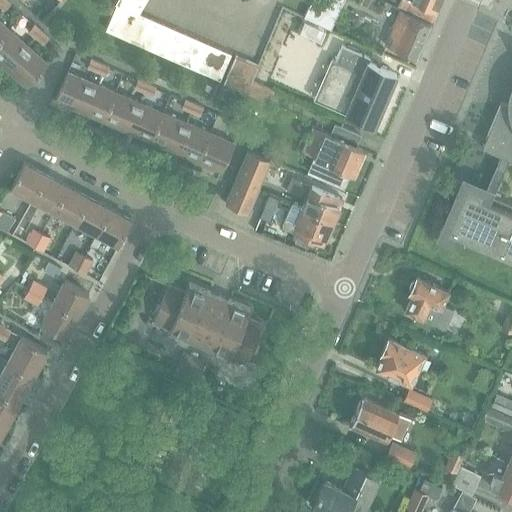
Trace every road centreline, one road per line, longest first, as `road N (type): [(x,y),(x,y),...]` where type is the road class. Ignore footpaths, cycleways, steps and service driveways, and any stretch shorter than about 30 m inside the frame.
road 1 (residential): [(0,498),(158,209)]
road 2 (residential): [(343,288),(468,0)]
road 3 (residential): [(247,511),(343,288)]
road 4 (residential): [(343,288),(158,209)]
road 5 (residential): [(158,209),(24,132)]
